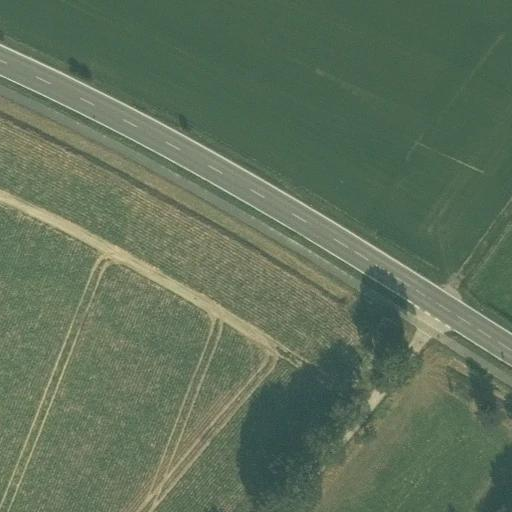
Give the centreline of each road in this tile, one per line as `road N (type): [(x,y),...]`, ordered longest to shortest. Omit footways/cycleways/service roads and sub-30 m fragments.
road 1 (tertiary): [(440,305),(273,202),(0,62)]
road 2 (unclassified): [(273,511),(440,305)]
